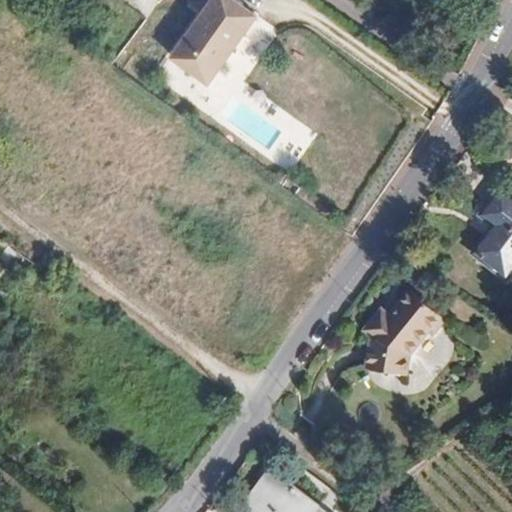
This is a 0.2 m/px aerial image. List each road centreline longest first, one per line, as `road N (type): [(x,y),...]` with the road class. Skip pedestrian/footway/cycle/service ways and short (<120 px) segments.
road 1 (residential): [(511,17),(451,129),(168,511)]
road 2 (track): [(243,419),(343,491),(373,494),(511,399)]
road 3 (track): [(256,399),(0,220)]
